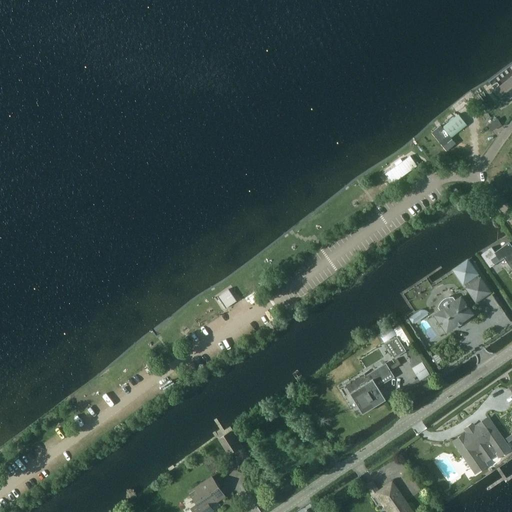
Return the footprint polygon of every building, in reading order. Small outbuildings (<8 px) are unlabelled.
[(511,95),(511,75),(494,89),(504,102),(511,95)] [(443,127),(451,138),(467,125),(458,114),(443,127)] [(492,130),(500,125),(497,119),(488,125),(492,130)] [(431,133),(443,147),(452,139),(441,125),(431,133)] [(405,160),(381,177),(388,187),(412,169),(405,160)] [(446,164),(444,161),(434,167),(436,171),(446,164)] [(511,270),(511,247),(509,243),(495,253),(491,248),(481,255),(490,267),(494,264),(491,260),(497,256),(500,261),(504,258),(511,270)] [(464,283),(467,288),(466,288),(476,301),(489,292),(480,279),(479,279),(476,275),(476,274),(476,273),(475,274),(466,262),(468,262),(467,261),(454,270),(463,283),(464,283)] [(229,289),(217,297),(225,309),(237,301),(229,289)] [(446,300),(443,302),(441,304),(440,305),(440,307),(442,310),(435,315),(447,331),(472,314),(461,297),(454,302),(452,299),(450,299),(448,299),(446,300)] [(382,345),(391,360),(403,353),(393,338),(382,345)] [(350,393),(362,414),(385,400),(377,387),(394,377),(386,363),(376,369),(375,367),(360,376),(365,384),(350,393)] [(464,440),(457,445),(472,465),(481,459),(484,463),(498,454),(499,456),(509,449),(505,444),(511,439),(511,434),(503,440),(490,422),(483,427),(481,424),(474,428),(473,426),(467,430),(468,432),(462,437),(464,440)] [(228,455),(239,448),(229,432),(218,439),(228,455)] [(362,502),(351,509),(353,511),(378,511),(388,506),(392,511),(413,511),(403,496),(410,492),(410,491),(414,488),(404,474),(401,477),(400,476),(362,501),(362,502)] [(213,501),(215,504),(226,496),(213,477),(190,492),(199,505),(192,509),(194,511),(211,511),(213,510),(209,504),(213,501)]
